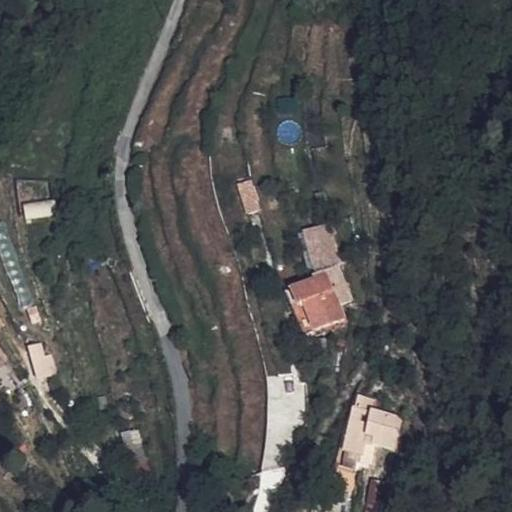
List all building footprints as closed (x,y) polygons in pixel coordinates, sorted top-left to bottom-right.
[(243,169),(231,172),(238,201),(251,198),(243,169)] [(22,203),(23,219),(53,216),(51,200),(22,203)] [(317,216),(294,223),(304,257),(327,251),(317,216)] [(284,298),(294,295),(305,326),(350,310),(340,284),(335,286),(324,258),(298,267),(299,271),(278,280),(284,298)] [(280,300),(291,332),(305,326),(294,295),(284,298),(280,300)] [(352,448),(354,425),(356,403),(340,400),(335,446),(352,448)] [(377,427),(379,406),(356,403),(354,425),(377,427)] [(352,448),(351,459),(364,461),(366,439),(386,441),(390,408),(379,406),(377,427),(354,425),(352,448)] [(369,479),(362,511),(384,511),(390,483),(369,479)]
